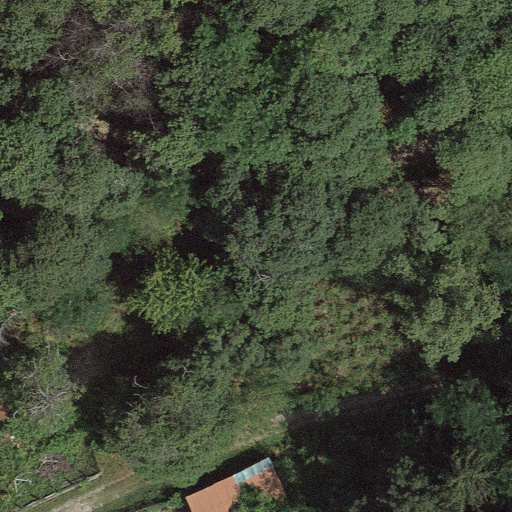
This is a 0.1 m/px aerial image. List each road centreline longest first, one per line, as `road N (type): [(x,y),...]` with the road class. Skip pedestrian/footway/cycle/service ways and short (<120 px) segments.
road 1 (track): [(0,107),(346,166),(511,159)]
road 2 (track): [(511,374),(288,425),(160,469),(73,511)]
